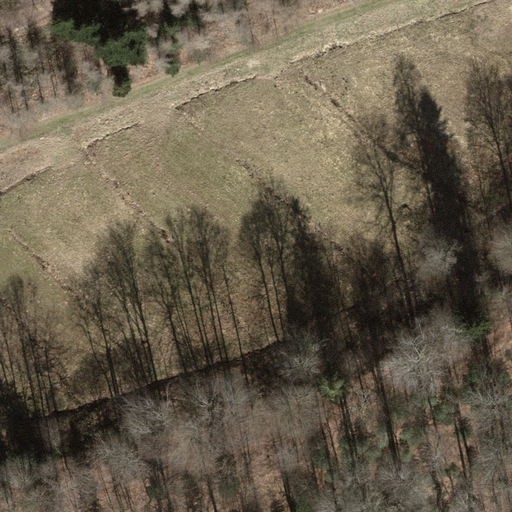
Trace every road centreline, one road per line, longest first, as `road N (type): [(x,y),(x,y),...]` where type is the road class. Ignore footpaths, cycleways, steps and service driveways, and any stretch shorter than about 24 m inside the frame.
road 1 (track): [(511,337),(11,511)]
road 2 (track): [(343,0),(0,146)]
